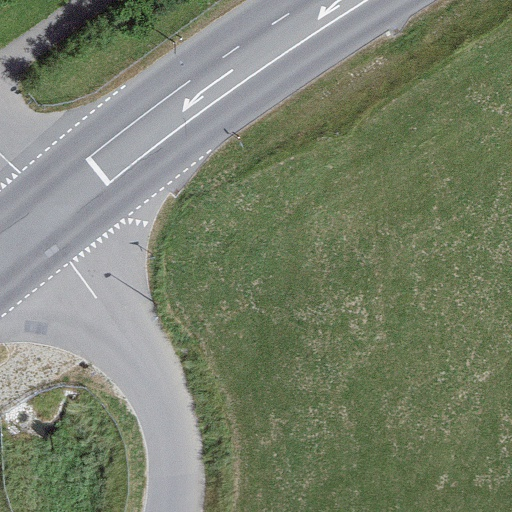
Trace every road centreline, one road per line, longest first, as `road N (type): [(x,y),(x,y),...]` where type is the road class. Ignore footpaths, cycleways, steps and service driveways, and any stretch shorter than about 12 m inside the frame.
road 1 (secondary): [(341,0),(46,218)]
road 2 (residential): [(46,218),(117,318),(171,423),(172,511)]
road 3 (unknown): [(0,78),(107,0)]
